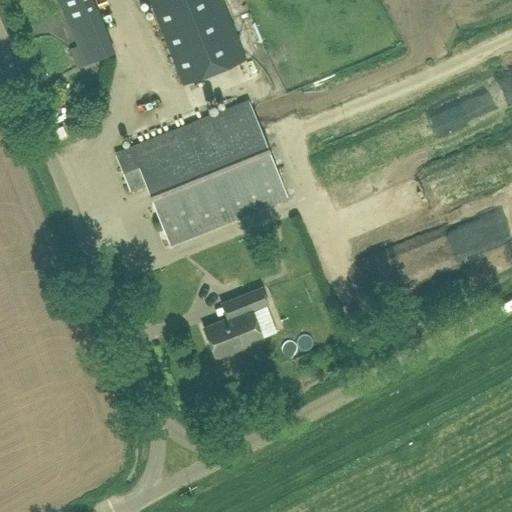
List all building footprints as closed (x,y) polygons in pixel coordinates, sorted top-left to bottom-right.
[(56,0),(64,19),(94,6),(91,0),(56,0)] [(219,0),(146,0),(181,85),(243,60),(219,0)] [(488,86),(465,98),(479,124),(502,112),(488,86)] [(170,244),(286,197),(247,102),(115,155),(130,191),(146,185),(170,244)] [(108,225),(109,240),(122,239),(124,252),(129,252),(126,224),(108,225)] [(228,318),(204,328),(216,358),(263,339),(252,311),(268,304),(261,287),(222,303),(228,318)]
